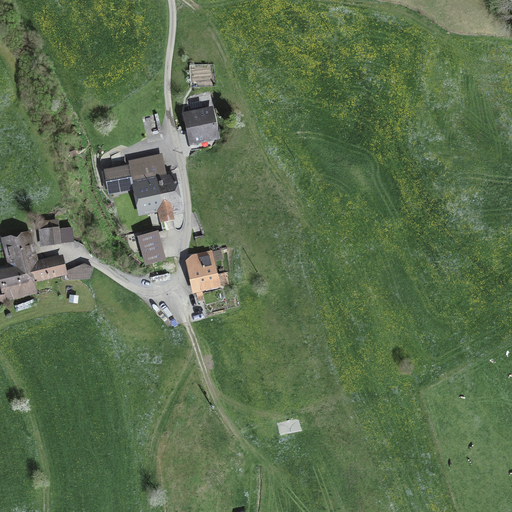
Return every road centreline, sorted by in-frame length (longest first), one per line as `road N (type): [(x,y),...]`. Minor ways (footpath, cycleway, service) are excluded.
road 1 (track): [(183,184),(168,109),(170,0)]
road 2 (track): [(45,511),(35,429),(0,356)]
